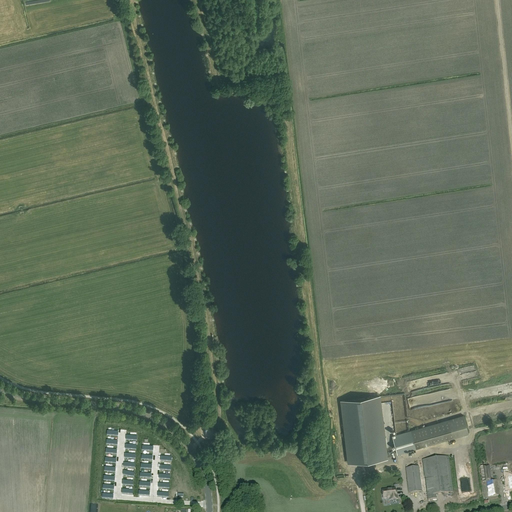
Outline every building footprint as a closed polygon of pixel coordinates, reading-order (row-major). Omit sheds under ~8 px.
[(463,415),(422,427),(427,445),(468,433),(463,415)] [(397,454),(425,446),(420,428),(392,436),(397,454)] [(406,467),(409,492),(422,491),(422,489),(425,489),(425,486),(422,486),(420,465),(406,467)] [(497,480),(491,481),(489,465),(480,467),(482,482),(487,482),(489,497),(499,495),(497,480)] [(390,498),(390,500),(398,499),(397,495),(396,495),(395,488),(389,489),(389,490),(382,490),(383,499),(390,498)]
